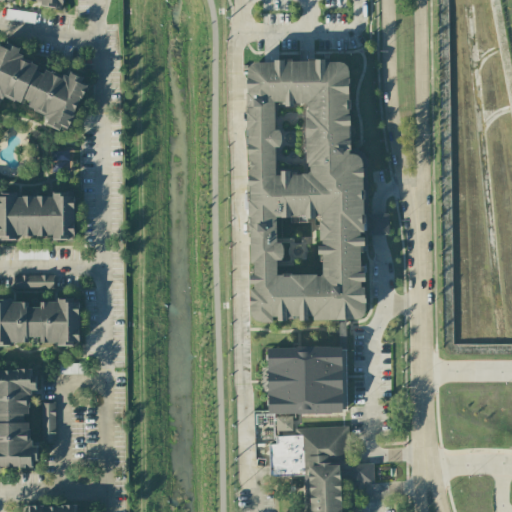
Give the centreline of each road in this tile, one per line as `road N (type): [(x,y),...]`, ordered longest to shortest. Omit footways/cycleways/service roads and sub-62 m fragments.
road 1 (tertiary): [(426,477),(417,206)]
road 2 (tertiary): [(387,0),(396,145),(417,206)]
road 3 (tertiary): [(417,206),(420,0)]
